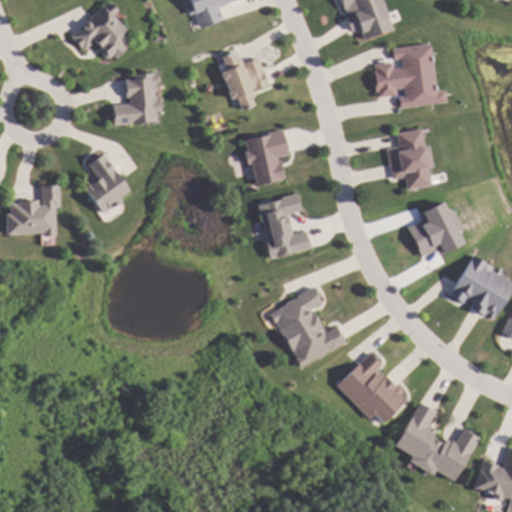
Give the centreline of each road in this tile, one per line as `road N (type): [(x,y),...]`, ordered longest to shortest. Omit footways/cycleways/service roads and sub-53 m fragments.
road 1 (residential): [(511,401),(428,348),(385,297),(352,231),(305,53),(279,0)]
road 2 (residential): [(18,79),(7,115),(15,134),(41,141),(58,130),(61,96),(47,84),(18,79)]
